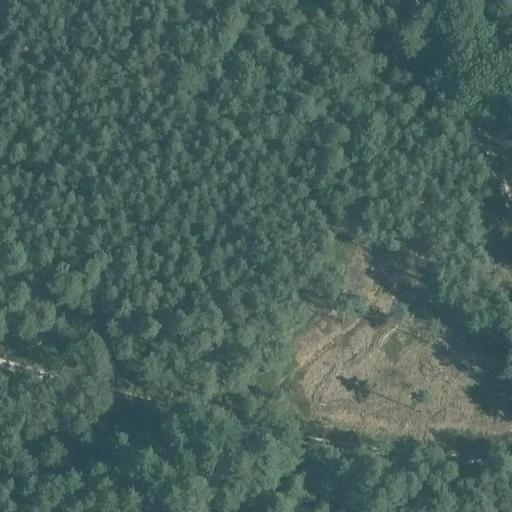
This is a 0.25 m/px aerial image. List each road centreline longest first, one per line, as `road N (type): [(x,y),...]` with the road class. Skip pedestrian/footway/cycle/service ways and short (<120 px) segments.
road 1 (track): [(0,360),(223,421),(408,455),(511,455)]
road 2 (track): [(511,211),(434,0)]
